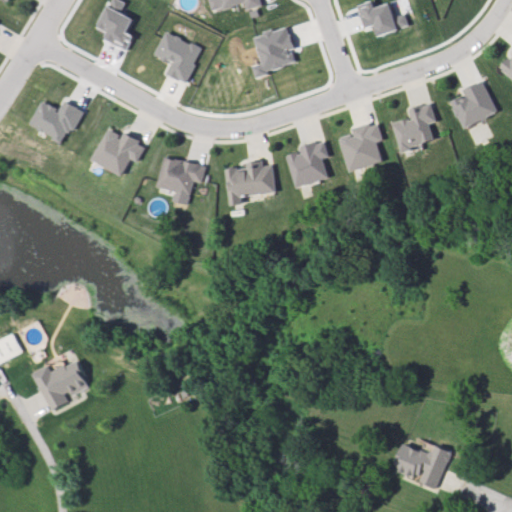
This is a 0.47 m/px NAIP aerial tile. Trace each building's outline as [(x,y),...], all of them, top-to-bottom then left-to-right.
[(455,101),(486,88),(499,119),(468,132),(455,101)] [(406,152),(392,116),(432,100),(446,137),(406,152)] [(165,157),(207,168),(200,197),(157,187),(165,157)] [(233,205),(225,169),(274,159),(282,194),(233,205)] [(0,341),(16,334),(24,351),(0,362),(0,341)] [(35,373),(73,352),(93,390),(55,410),(35,373)] [(396,465),(415,434),(455,457),(437,489),(396,465)]
